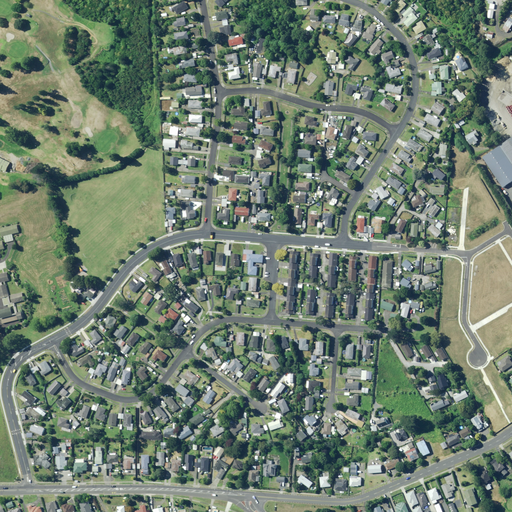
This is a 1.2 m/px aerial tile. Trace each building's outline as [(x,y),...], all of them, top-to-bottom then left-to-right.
[(178,14),(180,12),(189,7),(185,0),(174,7),(178,14)] [(408,4),(405,1),(403,0),(401,0),(399,3),(395,7),(400,12),(402,10),(403,9),(407,4),(408,4)] [(407,17),(415,10),(411,6),(407,10),(405,9),(402,12),(403,14),(404,14),(407,17)] [(311,19),(320,20),(320,15),(318,14),(319,9),(312,8),(312,12),(309,12),(309,15),(312,15),(311,19)] [(230,17),(229,13),(228,10),(217,12),(218,20),(230,18),(230,17)] [(409,26),(419,18),(414,11),(410,15),(411,17),(405,22),(409,26)] [(349,26),(350,26),(351,21),(349,20),(350,14),(343,13),(342,19),(341,19),(340,24),(349,26)] [(339,14),(338,14),(337,14),(336,16),(335,16),(325,15),(325,22),(326,22),(336,23),(337,18),(339,19),(339,14)] [(187,25),(186,21),(185,17),(178,18),(178,21),(175,21),(176,26),(187,25)] [(511,19),(509,17),(502,29),(507,32),(511,23),(511,19)] [(232,26),(232,24),(229,24),(228,19),(224,20),(224,25),(226,25),(227,26),(221,27),(222,34),(228,33),(228,35),(233,34),(233,31),(233,29),(232,26)] [(363,29),(363,27),(363,26),(363,20),(357,20),(356,25),(355,25),(355,27),(354,31),(359,31),(358,34),(358,35),(360,35),(361,31),(363,31),(363,29)] [(414,28),(418,34),(428,28),(423,20),(418,23),(419,25),(414,28)] [(377,26),(372,23),(371,27),(370,26),(367,31),(366,31),(364,36),(365,37),(367,37),(373,40),(375,35),(374,35),(373,34),(376,29),(375,29),(377,26)] [(186,39),(190,38),(188,31),(175,33),(176,34),(177,41),(186,39)] [(238,44),(245,43),(244,38),(249,37),(248,33),(243,34),(244,36),(237,37),(236,37),(236,38),(236,39),(230,40),(231,46),(237,44),(238,44)] [(433,38),(435,37),(433,34),(432,35),(431,34),(428,36),(424,38),(423,39),(426,42),(428,45),(430,44),(432,47),(435,45),(437,44),(436,43),(435,42),(433,38)] [(265,54),(267,38),(261,38),(261,39),(260,46),(258,45),(257,53),(258,53),(265,54)] [(385,42),(381,39),(380,38),(379,38),(377,41),(372,46),(373,47),(370,50),(375,54),(378,52),(379,53),(379,54),(382,51),(381,49),(382,47),(381,47),(383,44),(385,42)] [(188,53),(188,51),(187,45),(180,46),(181,47),(175,48),(176,55),(179,54),(188,53)] [(443,54),(441,47),(433,50),(434,51),(428,53),(430,59),(438,56),(443,54)] [(337,58),(338,51),(335,51),(335,50),(332,50),(332,51),(331,51),(331,52),(331,57),(328,57),(328,60),(329,60),(329,63),(337,63),(337,58)] [(391,62),(391,61),(390,59),(396,57),(393,50),(383,54),(385,60),(387,64),(390,62),(391,62)] [(234,60),(235,64),(239,64),(237,53),(226,55),(228,62),(234,61),(234,60)] [(353,70),(360,61),(350,55),(346,61),(351,64),(352,64),(349,68),(353,70)] [(459,65),(461,71),(470,67),(468,61),(466,62),(464,57),(457,60),(459,65)] [(195,66),(197,65),(195,58),(186,60),(186,63),(183,63),(183,66),(183,67),(184,68),(195,66)] [(262,69),(263,64),(259,64),(258,66),(255,66),(254,76),(261,77),(262,69)] [(272,65),(270,76),(277,77),(278,71),(282,71),(282,67),(277,66),(278,64),(275,64),(275,65),(272,65)] [(442,72),(442,79),(450,79),(450,65),(442,65),(442,67),(442,68),(442,71),(442,72)] [(241,74),(241,70),(240,66),(238,67),(235,67),(236,71),(235,71),(230,72),(231,79),(242,77),(241,74)] [(402,74),(400,68),(394,70),(392,66),(388,67),(390,73),(391,76),(392,78),(402,74)] [(295,83),(298,70),(290,69),(290,70),(290,71),(290,72),(289,73),(288,79),(288,82),(295,83)] [(198,75),(195,74),(186,73),(185,80),(183,80),(182,82),(185,82),(185,81),(198,82),(198,75)] [(335,82),(330,81),(327,81),(327,83),(325,83),(325,87),(327,87),(326,94),(334,95),(334,89),(335,82)] [(439,90),(439,94),(444,93),(443,82),(436,82),(436,83),(434,83),(435,90),(437,90),(439,90)] [(358,90),(359,86),(349,83),(346,93),(353,95),(355,90),(355,89),(358,90)] [(403,87),(398,86),(396,86),(396,85),(389,83),(387,90),(402,94),(403,87)] [(373,95),(373,94),(374,90),(363,86),(363,87),(362,91),(366,92),(365,98),(371,101),(373,95)] [(454,93),(462,102),(468,97),(464,92),(463,93),(460,88),(454,93)] [(388,99),(387,98),(386,98),(385,100),(382,104),(392,111),(397,105),(388,99)] [(203,108),(203,105),(203,102),(197,102),(198,100),(190,100),(189,107),(195,108),(203,108)] [(264,116),(270,115),(273,114),(270,100),(264,102),(265,109),(262,109),(263,115),(263,116),(264,116)] [(441,103),(440,104),(440,105),(436,103),(432,109),(439,114),(441,115),(445,108),(442,107),(443,105),(441,103)] [(246,108),(246,107),(240,107),(240,109),(234,108),(232,108),(232,115),(246,115),(246,114),(246,108)] [(438,118),(438,117),(439,117),(435,115),(434,116),(429,113),(425,120),(427,121),(438,126),(442,120),(440,119),(438,118)] [(203,115),(194,115),(190,114),(190,117),(190,119),(190,122),(203,122),(203,115)] [(310,125),(314,125),(318,126),(319,121),(315,121),(316,117),(308,115),(306,124),(310,125)] [(354,126),(356,126),(358,121),(353,120),(351,125),(348,124),(348,125),(347,130),(345,130),(345,133),(344,137),(343,137),(351,139),(354,126)] [(242,123),(236,122),(235,128),(248,130),(249,122),(243,121),(243,122),(242,123)] [(204,124),(203,124),(199,123),(199,124),(199,126),(200,126),(200,129),(188,127),(187,129),(187,131),(186,131),(186,133),(187,133),(187,134),(200,136),(201,130),(202,131),(203,127),(204,127),(204,126),(204,124)] [(170,134),(178,135),(179,128),(171,126),(170,134)] [(267,128),(268,126),(262,126),(262,127),(261,133),(261,134),(275,135),(275,129),(274,129),(267,128)] [(330,127),(327,137),(336,140),(337,134),(335,133),(337,128),(330,126),(330,127)] [(432,139),(434,136),(434,135),(422,128),(422,129),(418,135),(429,141),(430,142),(431,140),(432,139)] [(474,145),(477,144),(477,143),(476,142),(479,140),(476,136),(477,135),(477,136),(479,136),(476,130),(469,134),(466,136),(465,137),(470,145),(471,145),(473,144),(473,145),(474,145)] [(368,132),(365,131),(365,134),(364,139),(377,140),(378,133),(374,132),(368,132)] [(306,144),(318,145),(318,139),(322,139),(323,134),(318,134),(318,135),(318,136),(317,136),(312,135),(312,137),(307,137),(306,144)] [(244,139),(244,136),(234,135),(233,142),(239,143),(247,144),(247,139),(244,139)] [(511,137),(482,158),(503,188),(510,183),(511,181),(511,137)] [(421,144),(419,143),(411,138),(407,144),(416,150),(418,151),(422,145),(421,144)] [(176,148),(176,143),(177,139),(165,139),(164,146),(165,146),(165,149),(169,150),(170,147),(176,148)] [(193,149),(194,145),(194,142),(188,142),(188,140),(182,139),(182,143),(182,148),(193,149)] [(260,144),(260,146),(271,151),(274,144),(263,139),(260,144)] [(360,153),(367,158),(370,152),(366,149),(367,147),(362,144),(357,152),(360,153)] [(311,150),(306,149),(300,149),(300,157),(312,158),(312,150),(311,150)] [(410,157),(411,155),(403,150),(399,156),(403,158),(410,163),(413,159),(410,157)] [(9,167),(11,162),(0,156),(0,168),(7,172),(9,167)] [(243,157),(230,156),(229,163),(242,164),(243,157)] [(356,162),(358,159),(354,156),(353,157),(351,156),(349,159),(350,161),(347,165),(353,170),(353,169),(355,170),(359,165),(359,164),(356,162)] [(184,160),(181,160),(179,160),(179,157),(172,157),(171,165),(179,165),(179,164),(181,164),(184,164),(184,160)] [(260,160),(259,160),(261,168),(267,166),(267,165),(272,163),(270,157),(265,158),(261,160),(260,160)] [(197,158),(190,158),(189,158),(189,160),(186,160),(184,160),(184,164),(189,164),(188,166),(196,166),(197,160),(197,158)] [(393,170),(401,175),(405,169),(395,162),(391,168),(393,170)] [(299,171),(306,172),(313,172),(313,165),(299,164),(299,171)] [(446,174),(439,169),(438,168),(435,173),(432,176),(437,179),(438,176),(440,178),(444,180),(448,175),(446,174)] [(235,170),(225,169),(224,176),(230,177),(230,180),(235,180),(235,170)] [(336,175),(348,183),(352,176),(339,169),(337,173),(336,175)] [(271,174),(263,174),(260,173),(260,178),(264,179),(263,185),(270,186),(271,178),(271,174)] [(396,180),(391,177),(391,176),(388,180),(388,181),(387,182),(399,189),(403,184),(403,183),(396,179),(396,180)] [(297,189),(310,190),(311,182),(305,182),(305,183),(297,183),(297,189)] [(390,195),(388,192),(387,190),(386,191),(383,186),(377,189),(380,195),(383,199),(385,198),(390,195)] [(334,197),(337,199),(341,193),(339,192),(340,191),(334,187),(327,198),(332,200),(334,197)] [(231,188),(230,200),(238,201),(238,189),(231,188)] [(307,203),(307,198),(307,194),(301,194),(301,195),(295,195),(294,202),(303,202),(307,203)] [(415,208),(424,204),(425,204),(421,194),(416,196),(418,199),(412,202),(415,207),(415,208)] [(428,202),(433,206),(436,201),(432,197),(428,202)] [(376,211),(382,201),(378,199),(377,200),(376,202),(375,201),(373,199),(369,205),(370,206),(370,207),(376,211)] [(430,213),(429,213),(435,217),(442,208),(436,204),(435,206),(430,213)] [(167,219),(170,219),(175,219),(175,214),(177,214),(176,207),(168,207),(167,207),(167,219)] [(187,212),(188,219),(195,218),(195,217),(197,217),(196,210),(192,210),(192,207),(187,207),(187,210),(186,210),(186,212),(187,212)] [(236,214),(250,216),(250,208),(237,207),(236,214)] [(230,220),(231,209),(226,208),(226,213),(222,213),(219,213),(218,219),(230,220)] [(297,216),(296,224),(302,224),(303,208),(296,208),(295,216),(297,216)] [(263,213),(259,213),(259,212),(259,216),(258,220),(259,220),(271,221),(272,213),(263,213)] [(333,227),(334,213),(324,213),(324,220),(327,220),(326,227),(333,227)] [(318,219),(321,220),(321,215),(310,214),(309,225),(315,226),(316,226),(316,225),(317,219),(318,219)] [(366,225),(366,218),(359,217),(359,221),(358,225),(358,232),(360,232),(365,233),(366,225)] [(408,221),(406,220),(403,218),(397,230),(403,233),(403,231),(408,221)] [(383,222),(384,219),(374,219),(373,225),(376,225),(376,233),(377,233),(383,233),(383,222)] [(6,241),(14,239),(13,234),(20,232),(18,224),(0,228),(2,237),(4,236),(6,241)] [(437,236),(438,237),(443,232),(434,224),(429,229),(432,231),(437,236)] [(248,249),(245,249),(244,249),(243,261),(247,262),(249,262),(249,270),(248,274),(257,275),(258,267),(258,266),(254,266),(254,261),(263,262),(264,262),(264,254),(260,254),(253,253),(253,249),(248,249)] [(192,268),(199,266),(195,251),(195,252),(188,253),(192,268)] [(224,262),(224,259),(224,252),(217,251),(216,264),(220,265),(223,265),(224,262)] [(184,265),(183,262),(180,252),(173,254),(176,267),(179,266),(184,265)] [(319,257),(319,253),(315,252),(311,252),(311,253),(311,256),(312,256),(312,260),(312,261),(312,262),(312,265),(310,265),(309,277),(317,278),(318,272),(318,266),(318,265),(318,261),(318,257),(319,257)] [(338,266),(339,253),(331,252),(331,254),(331,255),(330,265),(331,265),(330,273),(329,273),(329,281),(329,282),(328,286),(336,287),(336,280),(337,279),(337,273),(336,273),(337,266),(338,266)] [(232,264),(232,265),(240,265),(240,259),(239,259),(239,253),(233,253),(232,262),(232,264)] [(358,260),(359,256),(354,256),(351,255),(350,259),(352,259),(351,264),(351,267),(350,267),(349,277),(349,280),(357,281),(357,275),(358,269),(358,267),(357,267),(357,264),(358,260)] [(369,265),(377,266),(378,256),(370,255),(370,257),(370,258),(369,265)] [(413,264),(411,262),(407,259),(402,265),(407,268),(411,271),(412,270),(414,268),(411,266),(412,264),(413,264)] [(166,276),(168,278),(169,277),(170,279),(172,278),(171,276),(174,275),(172,273),(173,273),(172,272),(173,272),(167,260),(162,262),(161,263),(164,269),(167,275),(168,275),(167,276),(166,276)] [(394,260),(390,260),(385,260),(384,263),(384,269),(393,270),(393,267),(394,260)] [(437,269),(436,267),(436,266),(433,267),(433,264),(430,265),(425,266),(427,273),(432,272),(437,270),(437,269)] [(377,269),(377,266),(369,265),(369,268),(370,268),(370,273),(376,273),(376,269),(377,269)] [(152,279),(153,280),(156,282),(163,273),(153,266),(149,271),(155,275),(153,278),(152,279)] [(392,276),(393,270),(384,269),(383,277),(392,278),(392,276)] [(4,282),(5,282),(10,280),(8,272),(0,274),(0,283),(3,282),(4,282)] [(250,277),(249,290),(257,291),(258,277),(250,277)] [(392,278),(383,277),(383,278),(382,287),(392,287),(392,282),(392,278)] [(410,283),(411,281),(404,277),(401,283),(404,285),(410,289),(411,288),(413,285),(410,283)] [(143,283),(140,280),(137,283),(134,280),(130,285),(131,286),(130,287),(135,292),(139,288),(142,285),(143,283)] [(376,284),(376,281),(368,280),(368,283),(369,283),(369,288),(375,288),(375,284),(376,284)] [(297,282),(289,281),(289,286),(290,286),(289,290),(295,291),(295,287),(296,287),(296,283),(297,282)] [(427,290),(438,287),(436,282),(433,283),(433,281),(430,282),(428,282),(425,283),(427,289),(427,290)] [(8,297),(10,296),(6,284),(5,285),(0,285),(0,293),(1,298),(8,297)] [(211,290),(212,290),(214,289),(215,295),(222,294),(220,284),(210,285),(211,290)] [(199,301),(206,299),(204,287),(197,289),(199,301)] [(238,289),(233,287),(229,287),(227,298),(234,299),(235,293),(239,294),(240,289),(238,289)] [(89,289),(88,289),(85,294),(85,295),(81,292),(82,290),(80,289),(78,288),(76,290),(80,294),(78,297),(84,301),(87,297),(87,296),(92,299),(93,297),(95,294),(97,291),(93,288),(91,290),(89,289)] [(375,292),(375,288),(369,288),(369,292),(367,292),(367,295),(375,296),(375,292)] [(316,296),(316,289),(309,289),(308,292),(308,302),(309,302),(309,306),(309,307),(308,310),(307,309),(307,314),(314,314),(315,311),(315,310),(314,310),(315,302),(316,296)] [(295,294),(295,291),(289,290),(289,294),(288,294),(288,295),(287,298),(295,298),(296,294),(295,294)] [(152,294),(151,293),(147,291),(144,296),(145,296),(141,301),(147,305),(150,301),(153,296),(154,295),(152,294)] [(13,304),(15,303),(25,300),(23,292),(11,295),(13,302),(13,304)] [(326,317),(334,317),(335,304),(334,304),(335,296),(336,292),(328,292),(328,293),(327,296),(329,296),(328,304),(327,304),(326,311),(326,316),(326,317)] [(355,299),(356,292),(348,292),(348,295),(347,305),(348,305),(348,308),(348,310),(348,313),(346,313),(346,316),(354,317),(354,314),(354,313),(354,305),(355,306),(355,299)] [(188,298),(184,295),(180,301),(184,304),(188,298)] [(375,300),(375,296),(367,295),(367,299),(368,299),(368,303),(374,304),(374,300),(375,300)] [(254,306),(260,307),(261,299),(252,299),(252,297),(248,297),(248,303),(247,305),(247,306),(254,306)] [(295,302),(295,298),(287,298),(287,300),(287,301),(289,301),(288,305),(294,306),(294,302),(295,302)] [(160,314),(168,304),(162,299),(158,303),(160,305),(156,310),(155,311),(160,314)] [(382,307),(393,311),(395,304),(384,300),(382,307)] [(193,311),(196,313),(200,307),(192,301),(191,301),(190,303),(188,302),(187,301),(186,304),(185,305),(191,309),(193,311)] [(408,317),(412,304),(404,302),(402,308),(404,309),(402,316),(408,317)] [(373,307),(374,304),(368,303),(368,307),(366,307),(366,311),(374,311),(374,307),(373,307)] [(14,315),(13,314),(11,307),(0,310),(0,319),(1,319),(2,324),(19,319),(19,320),(21,319),(24,319),(24,318),(23,314),(22,312),(17,313),(18,314),(14,315)] [(180,314),(176,311),(170,307),(165,315),(170,319),(171,317),(175,320),(180,314)] [(373,320),(374,311),(366,311),(366,314),(365,319),(365,320),(373,320)] [(104,325),(106,326),(113,329),(117,319),(115,318),(116,317),(109,314),(104,325)] [(471,315),(466,318),(474,332),(479,329),(471,315)] [(183,321),(182,320),(181,319),(178,323),(175,327),(173,329),(180,335),(186,328),(183,325),(184,323),(185,322),(183,321)] [(123,336),(128,329),(122,325),(119,330),(118,329),(114,334),(115,334),(121,339),(123,336)] [(91,341),(94,345),(103,338),(96,329),(90,333),(94,339),(91,341)] [(133,346),(140,336),(134,331),(126,342),(132,346),(133,346)] [(258,347),(260,336),(260,332),(254,331),(254,335),(251,335),(250,346),(258,347)] [(237,345),(238,345),(245,345),(246,332),(238,332),(238,335),(238,341),(237,344),(237,345)] [(274,336),(270,335),(268,335),(268,339),(268,340),(267,350),(276,351),(277,345),(275,345),(275,339),(274,339),(274,336)] [(288,341),(287,339),(286,335),(279,337),(283,349),(284,348),(288,347),(290,347),(288,341)] [(227,346),(228,341),(224,341),(225,337),(218,336),(218,338),(216,338),(215,345),(221,345),(227,346)] [(300,338),(299,349),(309,350),(309,344),(307,344),(308,338),(300,338)] [(93,346),(91,343),(88,339),(86,340),(86,341),(84,342),(86,345),(87,346),(88,345),(88,346),(90,346),(91,348),(93,346)] [(147,352),(153,345),(147,341),(144,346),(142,345),(139,349),(142,352),(146,354),(147,352)] [(324,355),(324,341),(317,341),(316,348),(313,348),(313,354),(316,354),(316,355),(324,355)] [(354,350),(355,344),(348,343),(346,358),(354,359),(354,352),(354,350)] [(364,347),(364,357),(371,358),(372,344),(365,343),(364,347)] [(79,348),(77,344),(71,348),(72,350),(71,350),(75,357),(85,351),(85,350),(82,346),(79,348)] [(127,353),(131,347),(127,344),(122,350),(127,353)] [(219,358),(216,352),(214,347),(208,349),(208,351),(206,351),(209,358),(210,357),(213,356),(214,359),(214,360),(219,358)] [(153,358),(156,361),(159,357),(164,361),(168,355),(159,349),(152,358),(153,358)] [(258,353),(251,352),(250,356),(252,357),(251,360),(256,361),(256,362),(261,363),(262,357),(259,357),(259,355),(257,355),(258,353)] [(95,364),(94,362),(89,354),(79,360),(80,360),(83,366),(89,362),(91,366),(95,364)] [(511,358),(511,357),(510,355),(502,361),(504,364),(500,366),(500,367),(504,372),(508,369),(511,366),(511,360),(511,359),(511,358)] [(282,367),(275,356),(270,359),(273,365),(272,365),(276,370),(282,367)] [(240,368),(241,369),(242,369),(245,365),(235,359),(229,368),(232,371),(234,372),(238,366),(240,368)] [(43,375),(52,370),(46,360),(40,363),(43,369),(40,371),(43,375)] [(101,364),(101,363),(100,363),(99,363),(95,373),(101,376),(103,372),(105,372),(108,367),(101,364)] [(316,367),(316,364),(310,363),(310,365),(311,365),(310,375),(317,376),(317,374),(319,374),(320,368),(316,367)] [(38,370),(40,370),(37,365),(35,366),(34,367),(32,368),(31,369),(33,373),(35,372),(36,372),(38,370)] [(118,369),(112,367),(111,366),(108,372),(110,373),(107,379),(111,380),(112,381),(118,369)] [(146,372),(145,371),(148,369),(145,366),(137,372),(143,381),(149,376),(146,372)] [(246,376),(244,378),(249,382),(252,377),(253,378),(258,371),(252,367),(246,376)] [(363,376),(363,371),(363,368),(355,368),(355,369),(349,368),(348,375),(363,376)] [(129,378),(130,378),(131,370),(124,369),(122,380),(119,379),(119,377),(117,376),(114,382),(116,383),(117,383),(121,385),(122,383),(128,384),(128,383),(129,378)] [(187,383),(191,386),(193,383),(194,385),(199,378),(198,377),(189,370),(184,375),(185,375),(190,379),(188,382),(187,383)] [(34,377),(31,373),(31,372),(25,376),(31,386),(37,383),(37,382),(34,377)] [(446,377),(445,376),(445,374),(444,374),(439,376),(439,379),(438,379),(441,390),(445,389),(445,388),(445,387),(449,385),(449,383),(449,382),(449,380),(448,380),(447,378),(447,377),(446,377)] [(269,386),(271,383),(271,382),(265,378),(261,383),(258,387),(264,392),(266,389),(269,386)] [(354,381),(354,379),(351,379),(350,382),(354,382),(354,383),(347,382),(347,388),(360,389),(360,386),(360,381),(354,381)] [(57,390),(62,385),(56,380),(47,390),(49,392),(51,393),(53,395),(57,390)] [(321,380),(309,380),(309,381),(307,381),(307,388),(309,388),(308,391),(313,391),(314,387),(321,387),(321,380)] [(287,386),(282,382),(281,381),(272,394),(273,395),(277,398),(281,392),(282,393),(287,386)] [(190,391),(186,387),(181,383),(176,389),(176,390),(186,397),(190,391)] [(66,390),(65,389),(64,388),(60,391),(62,393),(65,396),(69,392),(68,392),(66,390)] [(216,393),(213,390),(211,389),(206,396),(203,400),(210,404),(213,399),(212,398),(216,393)] [(36,399),(37,398),(35,397),(34,397),(25,390),(22,395),(23,396),(27,399),(26,400),(24,403),(24,404),(26,405),(27,406),(30,405),(30,404),(31,405),(32,403),(36,399)] [(454,397),(457,401),(457,402),(469,396),(466,390),(459,393),(454,396),(454,397)] [(359,406),(360,394),(355,394),(355,398),(348,398),(348,405),(359,406)] [(64,410),(72,401),(67,396),(63,400),(62,401),(61,400),(59,398),(56,402),(58,404),(61,407),(64,410)] [(170,406),(174,412),(180,408),(171,396),(166,400),(165,400),(170,406)] [(310,396),(309,396),(307,396),(306,401),(306,409),(313,410),(314,404),(314,401),(314,397),(310,396)] [(289,407),(289,406),(288,404),(285,398),(278,401),(284,413),(288,411),(291,410),(289,407)] [(434,411),(446,406),(443,399),(431,404),(432,405),(434,410),(434,411)] [(87,415),(91,407),(84,405),(82,410),(81,410),(80,411),(79,415),(78,419),(80,420),(81,420),(82,418),(82,416),(86,418),(87,416),(87,415)] [(99,418),(102,420),(104,421),(106,415),(104,414),(106,409),(99,406),(99,407),(95,417),(99,418)] [(164,419),(167,416),(160,406),(159,406),(154,410),(158,416),(156,418),(157,420),(159,418),(160,418),(162,417),(164,419)] [(44,416),(46,413),(43,411),(44,411),(38,407),(35,410),(31,407),(27,412),(26,413),(31,417),(32,415),(36,418),(38,420),(41,415),(42,415),(41,416),(43,417),(44,416),(45,417),(45,416),(44,416)] [(365,422),(360,419),(359,419),(361,414),(350,408),(346,415),(359,421),(357,425),(362,428),(365,422)] [(152,422),(150,416),(147,410),(140,413),(145,425),(152,422)] [(203,416),(202,414),(201,412),(190,420),(194,426),(197,424),(202,421),(205,419),(203,416)] [(111,425),(116,426),(118,413),(110,413),(109,425),(111,425)] [(125,413),(124,426),(131,427),(132,414),(125,413)] [(318,421),(312,415),(310,417),(308,414),(302,419),(307,424),(308,424),(308,423),(312,426),(318,421)] [(484,423),(481,417),(480,416),(479,415),(473,419),(478,428),(475,429),(477,433),(480,431),(480,432),(486,428),(483,424),(484,423)] [(70,424),(68,423),(66,423),(68,419),(59,417),(57,426),(62,427),(61,429),(64,430),(64,428),(69,429),(70,424)] [(376,421),(379,428),(379,429),(391,425),(388,417),(376,421)] [(271,430),(278,428),(283,427),(280,419),(275,421),(272,422),(270,422),(269,423),(271,430)] [(340,420),(336,423),(339,428),(338,429),(341,434),(349,428),(346,423),(345,424),(342,419),(340,420)] [(243,426),(241,423),(238,425),(236,422),(231,425),(229,427),(234,434),(240,430),(244,427),(243,426)] [(332,423),(330,423),(325,422),(324,428),(322,428),(322,434),(330,435),(331,435),(331,431),(334,432),(335,427),(332,426),(332,423)] [(216,436),(223,432),(226,430),(224,426),(221,427),(219,424),(211,429),(214,433),(216,436)] [(263,428),(261,428),(261,424),(252,424),(252,433),(256,433),(263,433),(265,433),(265,428),(264,428),(263,428)] [(42,435),(45,428),(39,425),(39,426),(35,425),(35,426),(32,425),(30,430),(38,433),(37,434),(38,435),(40,436),(41,434),(42,435)] [(181,440),(193,433),(188,425),(184,428),(185,429),(180,432),(181,434),(179,436),(181,440)] [(314,431),(313,431),(309,426),(305,430),(309,435),(314,431)] [(464,438),(473,433),(470,427),(460,432),(461,433),(464,438)] [(306,437),(308,436),(303,430),(296,435),(301,441),(304,439),(305,441),(307,440),(308,439),(306,437)] [(408,438),(409,437),(406,430),(404,431),(401,432),(397,434),(398,436),(397,436),(398,439),(399,439),(400,441),(408,438)] [(142,439),(162,440),(162,434),(160,434),(160,431),(154,431),(154,432),(143,431),(142,439)] [(451,446),(463,440),(459,433),(451,437),(447,439),(451,446)] [(419,443),(420,446),(424,456),(432,453),(427,440),(421,442),(419,443)] [(222,455),(226,449),(220,445),(214,454),(220,458),(222,456),(222,455)] [(416,460),(421,457),(420,453),(419,450),(418,450),(417,447),(407,452),(407,453),(408,455),(409,454),(412,462),(416,460)] [(46,454),(45,453),(44,452),(42,455),(35,455),(35,458),(35,465),(42,465),(47,470),(53,464),(49,460),(48,459),(50,457),(46,453),(46,454)] [(313,457),(313,455),(312,454),(312,452),(308,453),(308,454),(309,455),(301,457),(303,464),(314,461),(313,457)] [(119,460),(119,456),(119,454),(116,454),(111,454),(108,455),(108,462),(113,462),(113,464),(115,464),(118,464),(118,462),(119,462),(119,460)] [(193,462),(194,454),(186,454),(186,462),(187,462),(187,464),(187,466),(183,466),(182,466),(182,469),(183,469),(183,470),(189,470),(193,470),(193,463),(193,462)] [(390,470),(403,464),(401,460),(400,458),(399,459),(397,454),(395,456),(396,459),(393,460),(394,461),(392,462),(390,459),(387,460),(384,461),(385,464),(388,463),(388,464),(386,465),(388,470),(390,469),(390,470)] [(57,456),(57,469),(66,469),(66,465),(68,465),(68,460),(66,460),(66,456),(65,456),(57,456)] [(202,457),(201,471),(209,471),(210,457),(202,457)] [(134,463),(134,462),(134,458),(133,458),(124,458),(124,463),(124,467),(124,469),(125,469),(127,469),(132,469),(131,463),(133,463),(134,463)] [(245,462),(242,461),(236,459),(236,458),(235,458),(234,459),(235,460),(233,467),(237,469),(237,468),(238,469),(241,469),(241,468),(243,469),(245,462)] [(500,464),(497,459),(496,458),(491,463),(500,473),(506,468),(507,467),(503,462),(500,464)] [(182,460),(177,459),(173,459),(172,464),(172,471),(179,471),(180,466),(182,466),(182,460)] [(229,465),(225,462),(219,459),(218,461),(215,466),(213,469),(214,469),(219,472),(222,466),(226,469),(229,465)] [(274,464),(274,463),(274,461),(272,461),(272,464),(265,464),(264,475),(266,475),(266,476),(270,477),(270,476),(276,476),(277,468),(278,464),(277,464),(274,464)] [(88,470),(88,462),(85,462),(82,462),(75,462),(74,462),(74,473),(81,472),(83,472),(84,472),(84,470),(88,470)] [(370,473),(383,472),(383,465),(370,465),(370,473)] [(216,477),(220,479),(221,479),(226,471),(222,468),(218,475),(216,477)] [(256,482),(256,481),(257,475),(259,475),(260,471),(251,470),(250,481),(254,482),(256,482)] [(492,479),(488,471),(488,470),(484,471),(484,472),(480,474),(480,476),(484,485),(489,482),(488,481),(492,479)] [(304,483),(305,484),(310,488),(314,483),(303,474),(299,479),(299,480),(298,482),(302,485),(304,483)] [(321,477),(322,487),(332,487),(331,476),(330,476),(321,477)] [(359,476),(352,476),(351,476),(351,478),(352,478),(351,486),(356,486),(360,486),(360,485),(362,485),(363,478),(362,478),(362,477),(359,477),(359,476)] [(348,479),(344,479),(343,483),(337,482),(336,490),(342,490),(345,491),(347,491),(347,490),(348,479)] [(451,484),(450,484),(448,485),(448,483),(442,486),(448,499),(453,496),(454,496),(454,495),(452,491),(453,491),(457,489),(455,485),(452,487),(451,484)] [(480,503),(477,495),(476,492),(475,487),(469,489),(469,491),(466,492),(468,496),(467,496),(468,499),(469,498),(469,499),(470,502),(472,506),(480,503)] [(429,491),(436,507),(440,505),(438,502),(439,502),(438,500),(442,498),(443,498),(442,495),(441,495),(437,488),(433,489),(432,490),(429,491)] [(430,501),(426,492),(425,490),(424,491),(421,492),(417,493),(421,504),(425,503),(428,502),(427,502),(430,501)] [(56,511),(56,509),(57,509),(58,509),(55,501),(53,502),(53,501),(46,503),(47,506),(46,506),(48,511),(51,511),(50,511),(56,511)] [(90,503),(89,502),(89,501),(80,503),(82,509),(81,509),(81,511),(93,511),(94,511),(92,511),(92,509),(92,508),(92,507),(91,506),(90,506),(90,503)] [(410,511),(406,502),(405,503),(404,502),(397,504),(398,506),(397,506),(398,510),(397,510),(397,511),(410,511)] [(413,505),(415,511),(422,511),(423,511),(419,502),(418,502),(412,504),(413,505)] [(75,511),(73,505),(71,505),(71,504),(68,505),(67,503),(65,504),(62,505),(62,506),(64,511),(74,511),(75,511)] [(456,511),(458,511),(454,503),(449,505),(451,511),(456,511)]
